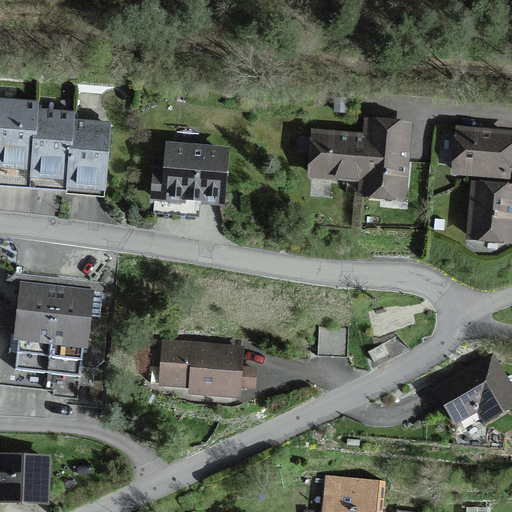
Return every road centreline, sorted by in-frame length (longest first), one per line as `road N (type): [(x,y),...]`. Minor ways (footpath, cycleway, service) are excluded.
road 1 (track): [(511,78),(373,73),(144,52),(71,37),(0,36)]
road 2 (residential): [(0,228),(392,279),(439,293),(459,316)]
road 3 (residential): [(459,316),(454,341),(104,511)]
